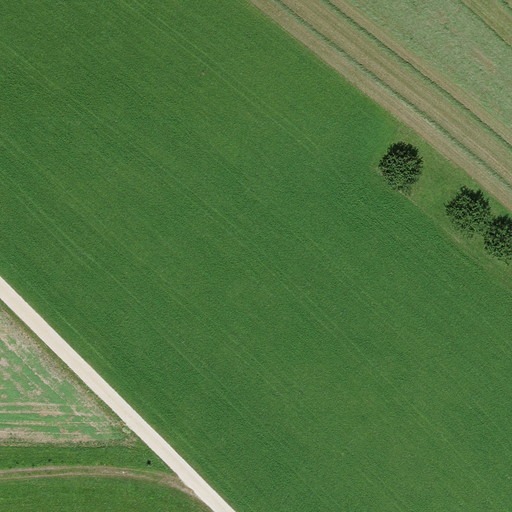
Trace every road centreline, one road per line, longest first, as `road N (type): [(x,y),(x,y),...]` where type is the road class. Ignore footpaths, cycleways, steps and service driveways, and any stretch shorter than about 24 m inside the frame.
road 1 (track): [(0,292),(219,511)]
road 2 (track): [(201,492),(84,471),(0,477)]
